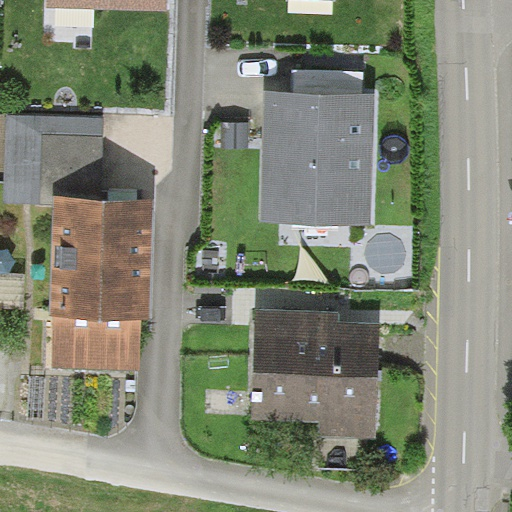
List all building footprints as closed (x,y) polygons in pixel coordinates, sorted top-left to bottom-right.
[(48,0),(48,11),(168,13),(168,0),(48,0)] [(262,81),(260,209),(366,210),(367,82),(262,81)] [(92,120),(8,118),(6,197),(46,198),(47,167),(91,168),(92,120)] [(54,182),(54,359),(138,359),(139,182),(54,182)] [(372,311),(257,311),(258,411),(325,411),(325,428),(372,428),(372,311)]
